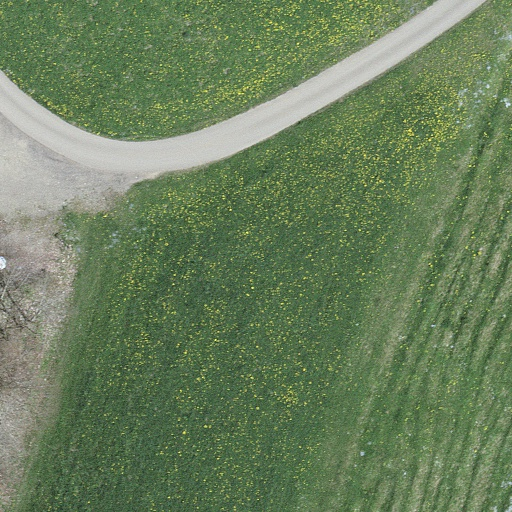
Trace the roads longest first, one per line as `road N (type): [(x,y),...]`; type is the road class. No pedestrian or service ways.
road 1 (track): [(95,166),(165,154),(306,98),(465,0)]
road 2 (track): [(95,166),(16,511)]
